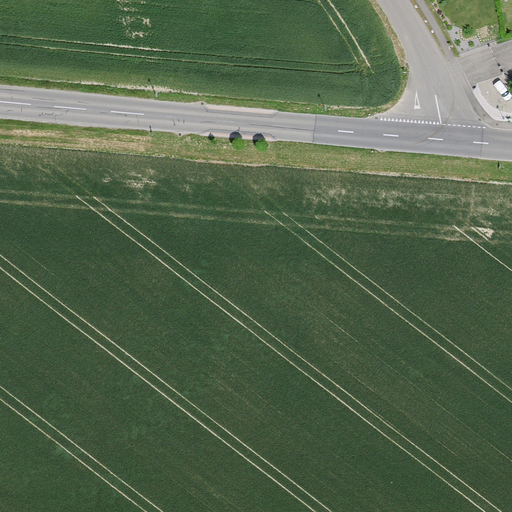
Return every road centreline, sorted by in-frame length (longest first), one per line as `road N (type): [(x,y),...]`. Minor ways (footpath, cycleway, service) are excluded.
road 1 (tertiary): [(0,100),(442,139)]
road 2 (unclassified): [(393,0),(427,63),(442,139)]
